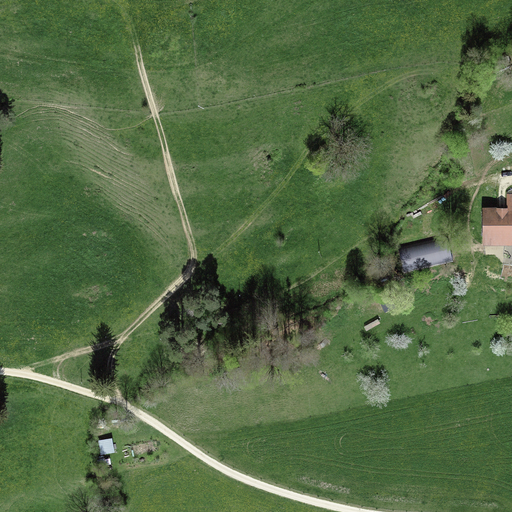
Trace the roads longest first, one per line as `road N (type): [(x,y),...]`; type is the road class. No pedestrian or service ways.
road 1 (track): [(123,0),(195,262),(117,345),(111,373),(120,403)]
road 2 (track): [(120,403),(240,476),(354,511)]
road 3 (track): [(0,371),(120,403)]
